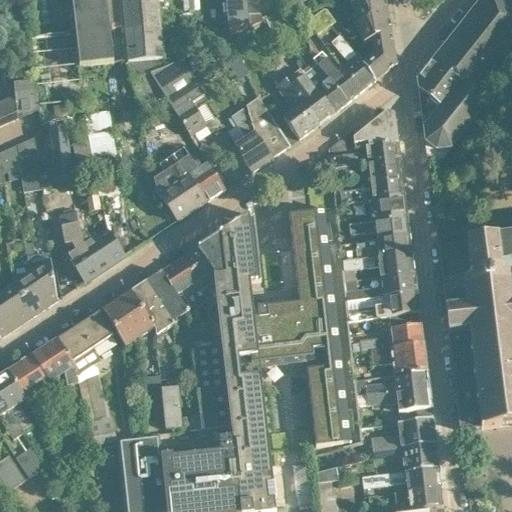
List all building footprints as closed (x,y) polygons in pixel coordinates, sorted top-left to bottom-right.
[(48,7),(47,0),(25,0),(27,9),(48,7)] [(75,34),(77,49),(79,68),(79,69),(104,66),(104,65),(113,64),(106,1),(105,0),(70,0),(74,34),(75,34)] [(157,0),(123,0),(130,65),(163,62),(157,0)] [(246,0),(225,0),(225,1),(229,38),(249,29),(246,0)] [(261,0),(246,0),(249,29),(251,28),(251,16),(263,16),(261,1),(261,0)] [(286,0),(287,1),(289,9),(309,0),(286,0)] [(354,26),(355,27),(387,12),(385,0),(365,0),(351,7),(359,24),(354,26)] [(442,52),(427,71),(454,92),(462,83),(471,90),(471,91),(487,104),(511,71),(511,53),(507,50),(511,43),(511,10),(499,0),(482,0),(482,1),(442,52)] [(50,24),(48,7),(27,9),(28,26),(50,24)] [(319,15),(329,28),(331,27),(335,24),(327,14),(327,13),(326,12),(325,12),(324,12),(323,12),(319,15)] [(355,27),(363,45),(391,32),(387,12),(355,27)] [(281,14),(266,21),(270,34),(285,27),(281,14)] [(319,15),(313,18),(323,33),(330,29),(329,28),(319,15)] [(323,34),(323,33),(313,18),(307,22),(317,36),(322,33),(323,34)] [(50,24),(28,26),(30,39),(51,37),(51,36),(50,24)] [(343,44),(373,84),(396,65),(391,32),(363,45),(364,46),(371,42),(373,58),(363,67),(340,38),(338,39),(343,44)] [(30,39),(35,82),(38,108),(81,104),(82,108),(83,108),(79,69),(79,68),(77,49),(75,34),(74,34),(51,36),(51,37),(30,39)] [(341,71),(360,94),(373,84),(343,44),(338,39),(332,44),(348,65),(341,71)] [(229,45),(214,54),(223,69),(228,66),(238,60),(229,45)] [(320,56),(313,62),(346,106),(360,94),(341,71),(334,75),(320,56)] [(163,96),(174,114),(190,138),(206,128),(190,105),(204,96),(181,61),(164,69),(150,76),(163,96)] [(164,69),(163,62),(130,65),(129,83),(132,82),(150,76),(164,69)] [(310,65),(300,73),(333,116),(346,106),(313,62),(310,65)] [(427,71),(417,83),(421,112),(427,158),(428,166),(440,165),(488,104),(487,104),(471,91),(471,90),(462,83),(454,92),(427,71)] [(300,72),(287,81),(303,104),(319,126),(333,116),(300,73),(300,72)] [(137,105),(163,96),(150,76),(132,82),(137,105)] [(287,81),(276,90),(292,111),(282,119),(299,142),(300,141),(302,139),(309,134),(312,132),(317,128),(319,126),(303,104),(287,81)] [(35,82),(13,85),(14,96),(17,120),(38,111),(37,108),(38,108),(35,82)] [(0,128),(17,120),(14,96),(0,102),(0,128)] [(258,100),(246,108),(254,134),(272,160),(287,150),(289,149),(290,148),(272,121),(258,100)] [(252,174),(272,160),(254,134),(246,108),(246,109),(231,120),(245,140),(233,147),(252,174)] [(84,133),(89,133),(100,198),(122,194),(111,130),(109,110),(82,113),(84,133)] [(394,117),(386,114),(357,138),(353,141),(354,146),(368,144),(368,148),(397,145),(394,117)] [(48,131),(54,179),(70,177),(64,129),(48,131)] [(346,152),(344,138),(328,151),(328,153),(346,152)] [(34,139),(16,147),(19,170),(20,171),(21,180),(39,178),(34,139)] [(202,145),(200,152),(205,161),(211,163),(215,169),(219,166),(214,158),(215,154),(210,152),(211,148),(202,145)] [(397,145),(368,148),(366,149),(366,153),(367,155),(329,160),(330,171),(337,170),(360,168),(368,167),(400,163),(397,145)] [(20,171),(19,170),(16,147),(0,154),(0,160),(2,174),(20,171)] [(184,151),(173,158),(205,205),(225,192),(207,165),(198,172),(193,164),(184,151)] [(173,158),(160,166),(166,175),(169,180),(192,214),(205,205),(173,158)] [(404,198),(400,163),(368,167),(369,178),(371,191),(340,195),(333,196),(334,206),(368,202),(404,198)] [(337,170),(339,182),(362,179),(360,168),(337,170)] [(160,197),(177,222),(178,223),(192,214),(166,175),(154,183),(155,189),(160,197)] [(370,221),(375,221),(406,217),(404,198),(368,202),(370,221)] [(276,511),(259,364),(305,359),(316,449),(343,446),(343,445),(349,445),(351,445),(348,419),(347,419),(346,414),(347,414),(342,368),(341,368),(334,304),(335,304),(328,243),(327,243),(326,238),(327,238),(324,210),(322,210),(322,213),(316,214),(316,213),(289,216),(299,304),(253,309),(250,284),(261,283),(254,221),(252,221),(250,222),(249,219),(250,219),(250,216),(198,250),(212,271),(214,287),(221,349),(231,430),(232,439),(219,440),(220,454),(172,459),(172,456),(161,457),(159,436),(130,439),(117,440),(123,511),(276,511)] [(76,253),(68,258),(85,284),(125,258),(124,257),(106,231),(103,214),(96,219),(99,222),(84,232),(91,242),(82,248),(75,214),(58,218),(64,247),(71,246),(75,252),(76,253)] [(406,217),(375,221),(370,221),(349,224),(350,238),(356,237),(376,235),(377,242),(409,238),(408,231),(407,222),(406,217)] [(481,430),(511,426),(511,236),(467,242),(467,243),(438,246),(438,247),(445,308),(448,327),(456,396),(460,429),(461,432),(481,430)] [(365,251),(354,252),(356,262),(411,255),(411,253),(410,243),(409,238),(377,242),(365,244),(365,251)] [(7,258),(15,256),(13,243),(5,244),(7,258)] [(33,245),(25,246),(27,258),(34,257),(33,245)] [(198,250),(160,274),(188,314),(206,303),(207,296),(205,292),(214,287),(212,271),(198,250)] [(34,257),(27,258),(28,264),(30,274),(40,289),(34,293),(45,311),(58,302),(58,301),(57,300),(50,262),(49,254),(34,257)] [(411,255),(356,262),(344,264),(346,284),(355,282),(354,272),(380,269),(381,279),(414,275),(411,255)] [(28,264),(9,267),(12,285),(23,300),(19,303),(30,321),(44,312),(45,311),(34,293),(40,289),(30,274),(28,264)] [(189,317),(188,314),(160,274),(145,284),(174,327),(189,317)] [(348,303),(362,301),(384,299),(416,295),(414,275),(381,279),(382,289),(356,292),(355,282),(346,284),(348,303)] [(131,294),(154,329),(158,335),(157,341),(175,329),(174,327),(145,284),(131,294)] [(12,285),(0,293),(0,302),(7,312),(4,314),(15,331),(29,321),(30,321),(19,303),(23,300),(12,285)] [(139,339),(154,329),(131,294),(115,304),(139,339)] [(386,309),(349,314),(350,324),(360,323),(389,319),(419,315),(416,295),(384,299),(386,309)] [(0,340),(15,331),(4,314),(7,312),(0,302),(0,340)] [(126,348),(139,339),(115,304),(102,312),(126,348)] [(99,314),(57,341),(76,370),(79,385),(83,405),(91,445),(117,440),(112,418),(108,419),(100,375),(124,359),(123,351),(115,339),(99,314)] [(392,339),(361,343),(362,354),(371,353),(422,346),(420,328),(419,315),(389,319),(392,339)] [(57,341),(8,374),(23,397),(25,399),(31,409),(39,404),(32,394),(62,375),(65,388),(63,388),(67,405),(72,406),(83,405),(79,385),(76,370),(57,341)] [(393,366),(394,378),(426,374),(422,346),(371,353),(373,368),(393,366)] [(202,433),(231,430),(221,349),(192,352),(200,417),(202,433)] [(8,374),(0,378),(0,400),(22,435),(32,428),(17,404),(25,399),(8,374)] [(364,382),(356,383),(358,396),(397,395),(428,392),(426,374),(394,378),(395,386),(365,388),(364,382)] [(145,380),(146,390),(160,389),(159,379),(145,380)] [(132,392),(146,390),(145,380),(130,382),(132,392)] [(178,391),(161,393),(163,408),(166,431),(183,430),(182,420),(178,391)] [(399,415),(430,411),(428,392),(397,395),(358,396),(359,407),(398,405),(399,415)] [(161,393),(152,394),(154,409),(163,408),(161,393)] [(0,421),(13,441),(22,435),(0,400),(0,421)] [(200,417),(182,420),(183,430),(183,434),(202,433),(200,417)] [(372,442),(373,454),(435,446),(432,421),(399,425),(401,439),(372,442)] [(404,461),(405,474),(438,470),(435,446),(373,454),(375,464),(404,461)] [(31,447),(15,458),(29,480),(45,470),(31,447)] [(9,456),(0,461),(0,478),(10,493),(26,482),(9,456)] [(337,483),(339,483),(337,469),(317,475),(318,486),(332,484),(337,483)] [(406,485),(407,493),(440,489),(438,470),(405,474),(379,478),(361,480),(363,490),(381,488),(406,485)] [(0,499),(10,493),(0,478),(0,499)] [(335,511),(332,484),(318,486),(321,511),(335,511)] [(440,489),(407,493),(396,495),(397,511),(420,511),(442,509),(440,489)] [(380,511),(379,499),(368,500),(369,511),(380,511)]
